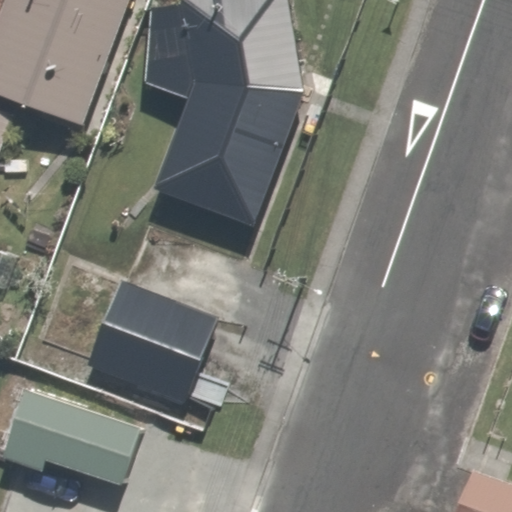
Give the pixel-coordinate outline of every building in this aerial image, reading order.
[(27,0),(0,73),(0,88),(106,128),(154,0),(27,0)] [(178,193),(274,227),(327,100),(312,0),(205,0),(219,92),(178,193)] [(106,369),(205,408),(239,322),(139,283),(106,369)] [(143,493),(165,436),(46,389),(19,460),(66,478),(71,465),(143,493)] [(511,511),(511,484),(488,477),(476,511),(511,511)]
